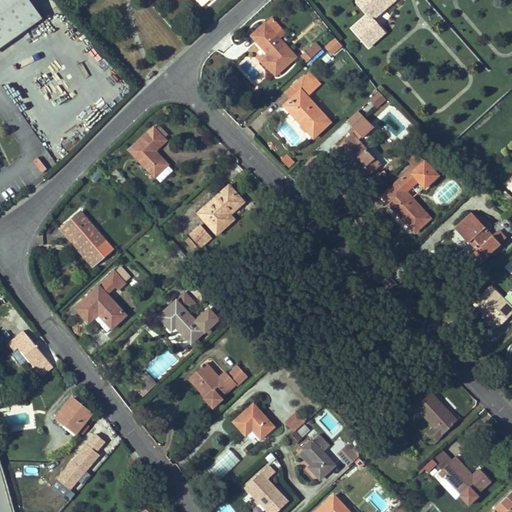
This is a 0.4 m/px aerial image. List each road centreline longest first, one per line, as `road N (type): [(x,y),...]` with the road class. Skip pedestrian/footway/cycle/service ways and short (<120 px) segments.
road 1 (residential): [(511,412),(173,69)]
road 2 (residential): [(20,230),(19,284),(194,511)]
road 3 (residential): [(20,230),(173,69)]
